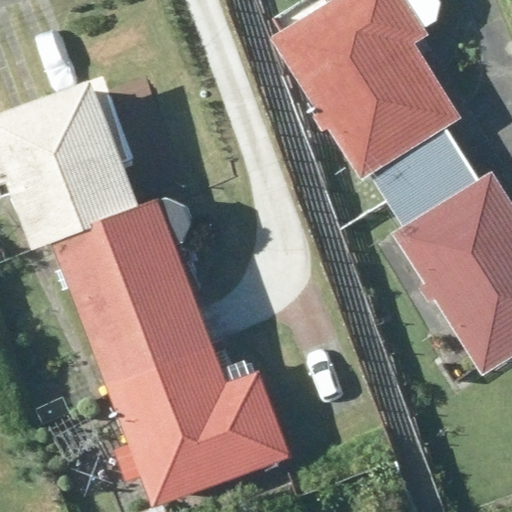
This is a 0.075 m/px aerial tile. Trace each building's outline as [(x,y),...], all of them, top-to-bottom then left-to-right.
[(334,0),(275,39),(385,203),(484,142),(420,47),(445,30),(425,0),(334,0)] [(141,219),(136,207),(89,77),(63,87),(26,100),(0,109),(0,186),(26,257),(64,243),(141,219)] [(511,355),(511,183),(484,142),(385,203),(495,367),(511,355)] [(110,369),(208,334),(204,324),(159,199),(136,207),(141,219),(64,243),(110,369)] [(208,334),(110,369),(162,511),(294,465),(260,371),(226,383),(208,334)]
